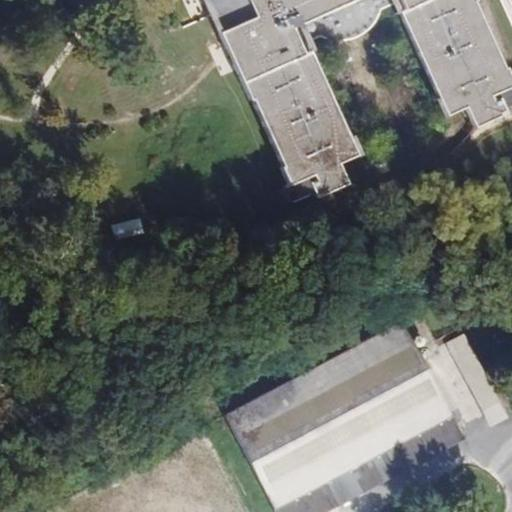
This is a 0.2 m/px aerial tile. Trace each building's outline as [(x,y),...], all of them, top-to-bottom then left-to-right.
[(156,0),(171,34),(213,16),(286,186),(305,178),(314,199),(345,186),(336,163),(354,156),(297,25),(356,0),(393,0),(443,114),(463,106),(472,125),(504,112),(496,92),(511,85),(472,0),(156,0)] [(26,6),(10,5),(8,38),(24,39),(26,6)] [(511,302),(500,309),(511,333),(511,302)] [(326,511),(465,439),(402,320),(222,415),(273,511),(326,511)] [(445,343),(481,410),(498,401),(462,334),(445,343)]
